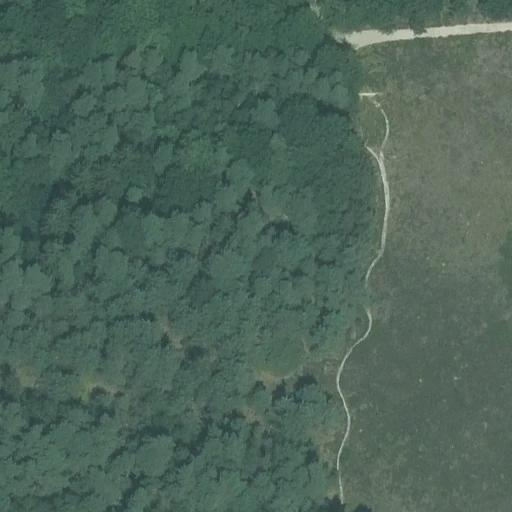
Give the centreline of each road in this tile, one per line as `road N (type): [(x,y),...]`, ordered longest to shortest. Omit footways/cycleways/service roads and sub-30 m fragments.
road 1 (unknown): [(0,93),(341,71)]
road 2 (track): [(329,44),(0,68)]
road 3 (track): [(329,44),(511,35)]
